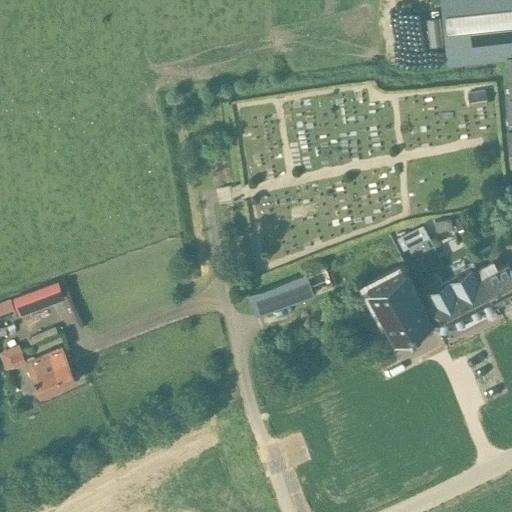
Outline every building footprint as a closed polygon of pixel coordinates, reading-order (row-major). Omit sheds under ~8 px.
[(511,0),(440,0),(447,64),(510,57),(511,57),(511,0)] [(470,106),(488,104),(485,89),(468,91),(470,106)] [(451,219),(457,230),(468,224),(462,213),(451,219)] [(436,229),(451,227),(450,217),(434,220),(436,229)] [(397,236),(402,247),(428,234),(423,224),(397,236)] [(511,267),(493,233),(465,247),(481,276),(496,304),(511,296),(511,267)] [(470,262),(447,274),(469,318),(496,304),(481,276),(477,278),(470,262)] [(393,341),(433,322),(434,321),(426,304),(406,265),(365,285),(393,341)] [(248,294),(256,314),(314,292),(306,272),(248,294)] [(432,301),(426,304),(434,321),(433,322),(437,327),(452,326),(469,318),(447,274),(424,285),(432,301)] [(56,283),(12,299),(18,316),(62,299),(56,283)] [(0,317),(13,313),(9,300),(0,303),(0,317)] [(26,360),(19,343),(0,351),(0,352),(7,369),(26,360)] [(75,379),(67,359),(61,346),(50,350),(42,354),(44,360),(29,366),(41,394),(75,379)]
